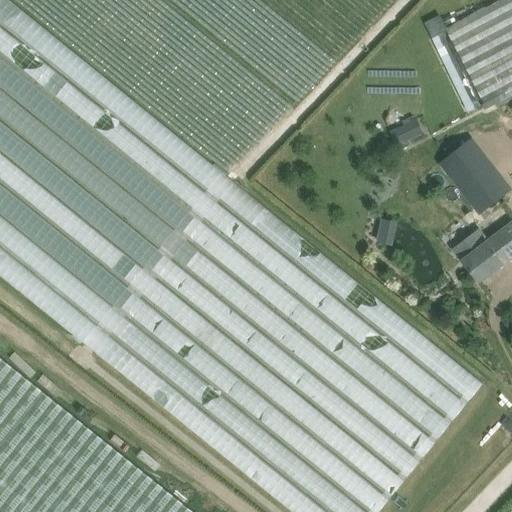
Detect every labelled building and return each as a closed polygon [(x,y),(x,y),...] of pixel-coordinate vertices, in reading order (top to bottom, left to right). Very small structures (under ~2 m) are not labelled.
[(0,0),(0,277),(305,511),(380,511),(487,374),(0,0)] [(511,95),(511,0),(502,0),(448,28),(488,108),(511,95)] [(443,31),(447,29),(442,15),(428,21),(464,111),(473,107),(443,31)] [(392,129),(398,143),(410,138),(404,124),(392,129)] [(472,139),(441,163),(480,214),(511,189),(472,139)] [(397,225),(383,222),(378,247),(393,249),(397,225)] [(511,256),(511,222),(489,240),(481,229),(455,249),(479,281),(511,256)] [(194,511),(0,356),(0,511),(194,511)]
